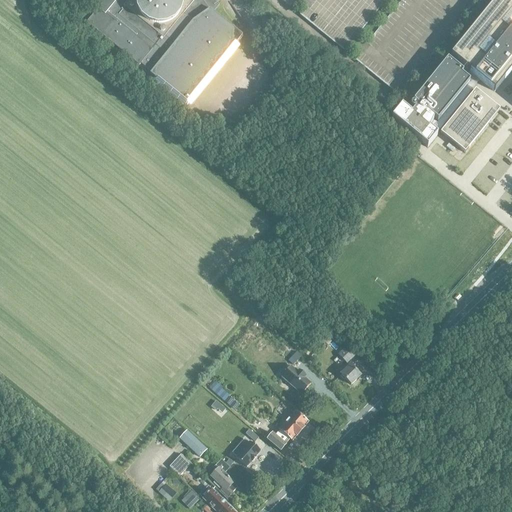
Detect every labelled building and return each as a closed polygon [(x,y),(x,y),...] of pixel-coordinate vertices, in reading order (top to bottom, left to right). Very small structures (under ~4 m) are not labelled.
[(96,0),(97,10),(86,23),(109,42),(139,66),(140,64),(151,73),(150,75),(188,105),(243,37),(214,13),(221,5),(219,1),(216,0),(96,0)] [(511,0),(497,0),(413,103),(434,120),(437,123),(469,84),(461,77),(466,70),(494,92),(511,70),(511,0)] [(440,134),(465,153),(500,110),(475,90),(440,134)] [(434,120),(413,103),(397,124),(427,148),(437,136),(429,129),(434,120)] [(347,364),(355,356),(347,347),(338,355),(347,364)] [(302,357),(297,352),(288,361),(293,366),(302,357)] [(346,381),(347,379),(352,384),(358,379),(353,374),(355,372),(350,366),(341,375),(346,381)] [(304,378),(305,377),(299,371),(298,373),(291,367),(282,377),(302,394),(311,384),(304,378)] [(211,407),(216,412),(217,410),(222,414),(226,410),(216,401),(211,407)] [(295,412),(274,436),(285,446),(290,440),(292,442),(308,423),(295,412)] [(245,434),(255,443),(259,438),(249,430),(245,434)] [(286,446),(285,446),(274,436),(273,435),(267,441),(281,452),(286,446)] [(256,458),(256,457),(260,452),(249,442),(236,458),(246,468),(251,462),(252,463),(256,458)] [(169,468),(179,478),(191,466),(181,456),(169,468)] [(229,469),(221,461),(216,465),(208,474),(210,476),(209,477),(222,489),(220,490),(228,498),(238,488),(234,484),(224,474),(229,469)] [(199,496),(203,499),(203,500),(215,511),(233,511),(212,490),(208,487),(199,496)] [(198,498),(191,491),(184,499),(191,506),(198,498)]
